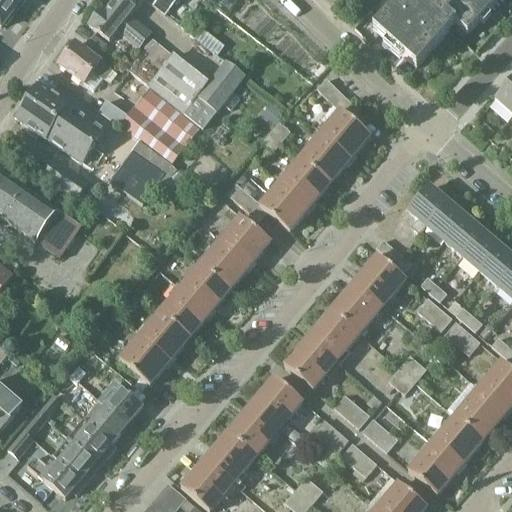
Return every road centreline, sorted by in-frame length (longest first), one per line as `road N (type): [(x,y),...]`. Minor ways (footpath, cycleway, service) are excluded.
road 1 (residential): [(432,129),(109,511)]
road 2 (residential): [(432,129),(298,0)]
road 3 (tertiary): [(0,110),(69,0)]
